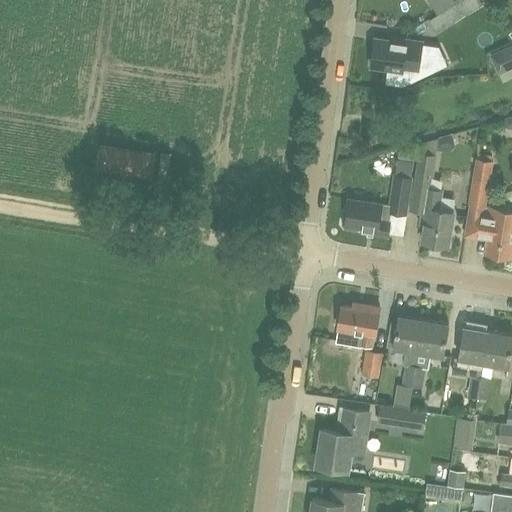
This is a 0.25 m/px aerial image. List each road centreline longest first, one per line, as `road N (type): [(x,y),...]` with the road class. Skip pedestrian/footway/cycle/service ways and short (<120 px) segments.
road 1 (track): [(304,254),(0,204)]
road 2 (residential): [(264,511),(304,254)]
road 3 (residential): [(304,254),(337,0)]
road 4 (residential): [(511,288),(304,254)]
